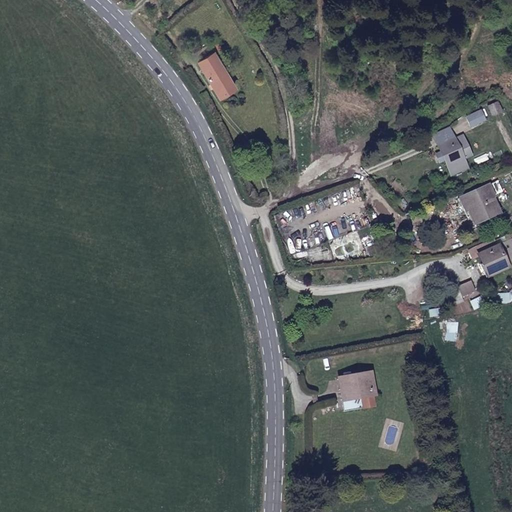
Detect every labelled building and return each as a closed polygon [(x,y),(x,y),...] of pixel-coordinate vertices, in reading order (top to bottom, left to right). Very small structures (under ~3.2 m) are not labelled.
[(221,67),(208,46),(195,53),(198,61),(197,62),(217,97),(233,89),(225,75),(232,71),(227,64),(221,67)] [(483,122),(479,115),(468,121),(471,128),(483,122)] [(435,133),(440,145),(455,138),(450,126),(435,133)] [(455,138),(464,159),(472,156),(463,134),(455,138)] [(440,145),(443,150),(446,158),(454,176),(468,169),(464,159),(455,138),(440,145)] [(443,150),(437,154),(440,161),(446,158),(443,150)] [(499,204),(491,184),(460,197),(474,228),(495,219),(494,216),(500,213),(497,205),(499,204)] [(481,255),(499,248),(496,242),(478,249),(481,255)] [(511,242),(499,248),(481,255),(484,263),(489,274),(511,264),(511,242)] [(485,276),(489,274),(484,263),(481,265),(485,276)] [(373,380),(345,383),(349,415),(376,413),(373,380)]
